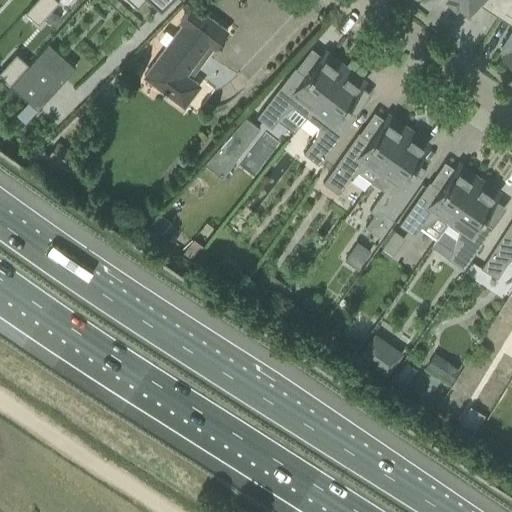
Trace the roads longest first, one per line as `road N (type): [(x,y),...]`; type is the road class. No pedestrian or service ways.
road 1 (motorway): [(441,511),(0,224)]
road 2 (motorway): [(0,279),(356,511)]
road 3 (track): [(176,511),(0,389)]
road 4 (residential): [(365,1),(511,116)]
